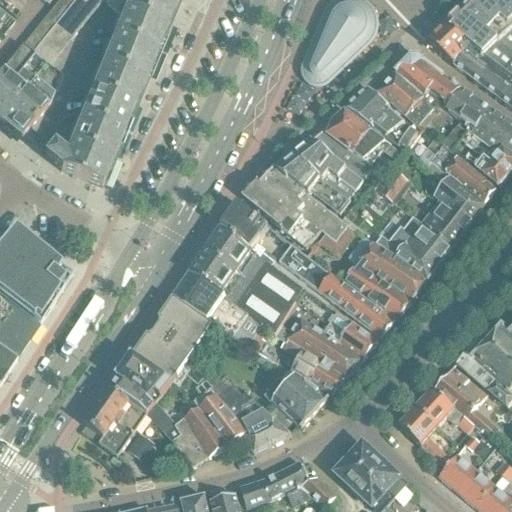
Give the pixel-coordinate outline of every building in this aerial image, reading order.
[(35,0),(47,9),(54,0),(35,0)] [(47,157),(45,159),(61,171),(60,174),(101,192),(112,163),(123,138),(134,110),(145,84),(156,57),(178,3),(171,0),(105,0),(101,5),(122,23),(115,40),(104,67),(93,93),(82,120),(72,146),(66,159),(53,149),(47,157)] [(70,0),(61,0),(59,3),(68,10),(73,4),(74,2),(70,0)] [(75,0),(74,2),(73,4),(91,18),(101,5),(94,0),(75,0)] [(301,68),(300,76),(302,83),(307,88),(307,89),(315,92),(323,92),(329,88),(369,50),(375,42),(378,32),(377,22),(376,21),(373,13),(367,6),(359,2),(351,0),(349,0),(342,1),(333,4),(327,10),(322,18),(301,68)] [(476,0),(476,1),(460,15),(500,47),(511,35),(511,2),(509,0),(476,0)] [(59,3),(52,11),(61,18),(62,17),(68,10),(59,3)] [(68,10),(62,17),(80,32),(91,18),(73,4),(68,10)] [(52,11),(46,19),(55,26),(61,18),(52,11)] [(460,15),(444,30),(466,48),(484,62),(500,47),(460,15)] [(55,26),(52,30),(70,45),(80,32),(62,17),(61,18),(55,26)] [(46,19),(40,27),(48,34),(52,30),(55,26),(46,19)] [(40,27),(33,35),(42,42),(48,34),(40,27)] [(42,42),(41,43),(59,58),(70,45),(52,30),(48,34),(42,42)] [(444,30),(424,48),(455,70),(464,58),(461,52),(466,48),(444,30)] [(33,35),(27,43),(36,50),(41,43),(42,42),(33,35)] [(511,35),(500,47),(511,56),(511,35)] [(27,43),(21,51),(31,60),(33,57),(31,56),(36,50),(27,43)] [(36,50),(31,56),(33,57),(49,70),(59,58),(41,43),(36,50)] [(511,56),(500,47),(484,62),(511,84),(511,56)] [(464,58),(455,70),(511,113),(511,84),(484,62),(466,48),(461,52),(464,58)] [(21,51),(14,59),(25,68),(31,60),(21,51)] [(14,59),(8,67),(18,76),(21,72),(25,68),(14,59)] [(414,59),(397,76),(427,101),(432,97),(441,104),(448,109),(460,92),(414,59)] [(8,67),(2,75),(12,83),(18,76),(8,67)] [(0,77),(0,123),(24,93),(33,82),(21,72),(18,76),(12,83),(2,75),(0,77)] [(427,101),(397,76),(376,96),(407,122),(427,101)] [(24,93),(0,123),(0,124),(22,142),(24,139),(49,108),(53,98),(33,82),(24,93)] [(395,148),(407,156),(419,139),(409,130),(409,129),(369,94),(347,114),(395,148)] [(463,95),(448,114),(461,124),(460,125),(457,128),(467,136),(471,139),(499,161),(503,155),(511,162),(511,129),(493,116),(463,95)] [(432,97),(427,101),(407,122),(417,131),(441,104),(432,97)] [(324,136),(371,171),(382,156),(396,166),(402,158),(357,127),(345,118),(324,136)] [(457,128),(440,149),(449,158),(450,156),(460,144),(467,136),(457,128)] [(313,145),(292,162),(349,204),(373,172),(371,171),(324,136),(313,145)] [(467,136),(460,144),(464,148),(476,158),(480,161),(482,163),(474,173),(498,192),(511,175),(511,162),(503,155),(499,161),(471,139),(467,136)] [(427,156),(420,165),(425,169),(429,173),(432,168),(484,210),(495,195),(467,173),(449,158),(440,149),(435,145),(427,156)] [(292,162),(274,175),(308,199),(310,197),(340,219),(350,205),(349,204),(292,162)] [(440,206),(422,230),(452,252),(484,210),(432,168),(429,173),(425,169),(424,170),(422,172),(444,189),(435,202),(440,206)] [(391,206),(408,186),(392,173),(375,194),(391,206)] [(262,187),(259,190),(322,236),(326,239),(319,248),(337,262),(356,238),(347,232),(340,225),(333,220),(332,219),(333,219),(308,199),(274,175),(262,187)] [(257,188),(242,203),(307,255),(322,236),(259,190),(257,188)] [(238,209),(220,234),(249,256),(268,232),(238,209)] [(347,217),(340,225),(347,232),(356,238),(363,243),(372,249),(383,257),(424,288),(427,285),(452,252),(422,230),(414,223),(403,236),(400,233),(389,247),(382,242),(381,242),(347,217)] [(0,302),(5,307),(39,331),(52,311),(72,280),(13,231),(0,247),(0,302)] [(202,260),(189,279),(190,279),(225,303),(230,306),(261,332),(275,342),(282,331),(289,320),(305,296),(265,268),(249,256),(220,234),(202,260)] [(351,278),(343,279),(344,288),(343,289),(394,328),(412,305),(392,292),(388,297),(376,289),(374,291),(361,282),(366,274),(369,277),(383,257),(372,249),(363,243),(348,263),(356,270),(351,278)] [(291,250),(279,267),(318,296),(317,297),(381,344),(394,328),(343,289),(291,250)] [(366,274),(361,282),(374,291),(376,289),(388,297),(392,292),(412,305),(424,288),(383,257),(369,277),(366,274)] [(190,279),(173,303),(213,330),(247,353),(261,332),(230,306),(225,303),(190,279)] [(148,340),(133,361),(170,388),(172,390),(174,388),(213,330),(173,303),(159,324),(160,325),(159,330),(153,338),(149,341),(148,340)] [(39,331),(5,307),(0,314),(0,356),(15,367),(39,331)] [(336,318),(322,339),(326,342),(363,366),(378,348),(341,321),(336,318)] [(282,331),(275,342),(286,350),(288,347),(306,357),(347,384),(363,366),(326,342),(322,339),(300,325),(292,337),(286,333),(282,331)] [(511,392),(511,340),(509,338),(502,331),(485,349),(479,344),(456,369),(507,411),(511,405),(511,399),(509,397),(511,392)] [(0,389),(15,367),(0,356),(0,389)] [(297,370),(293,377),(332,402),(347,384),(306,357),(297,370)] [(119,382),(111,394),(146,420),(148,418),(156,408),(172,390),(170,388),(133,361),(121,379),(119,382)] [(192,372),(186,380),(199,391),(197,393),(201,399),(192,406),(199,414),(227,451),(243,440),(245,439),(225,414),(211,395),(215,392),(207,385),(192,372)] [(464,422),(474,430),(481,437),(483,435),(492,443),(498,436),(474,414),(486,400),(453,373),(433,394),(464,422)] [(316,396),(288,379),(266,403),(301,435),(328,408),(316,396)] [(215,392),(211,395),(225,414),(244,399),(240,399),(226,383),(215,392)] [(85,430),(81,436),(98,448),(116,461),(146,420),(111,394),(85,430)] [(415,413),(437,433),(453,415),(432,395),(415,413)] [(244,399),(225,414),(245,439),(243,440),(254,458),(289,439),(263,416),(253,405),(247,399),(244,399)] [(156,408),(148,418),(167,439),(193,473),(209,462),(210,463),(227,451),(199,414),(185,425),(184,423),(181,426),(182,427),(177,431),(156,408)] [(415,413),(399,431),(420,451),(430,461),(438,453),(428,442),(437,433),(415,413)] [(474,430),(464,422),(457,430),(467,438),(474,430)] [(152,449),(140,440),(129,455),(142,464),(152,449)] [(472,442),(452,466),(445,475),(438,482),(458,499),(476,476),(463,465),(479,447),(472,442)] [(406,491),(398,484),(362,450),(344,469),(353,477),(355,475),(391,507),(406,491)] [(445,475),(452,466),(438,453),(430,461),(445,475)] [(121,466),(113,460),(109,465),(118,471),(121,466)] [(488,486),(476,476),(458,499),(473,511),(477,511),(494,491),(502,482),(509,472),(503,467),(488,486)] [(242,500),(235,502),(237,511),(259,511),(269,508),(269,509),(287,500),(291,511),(292,511),(310,502),(321,511),(325,511),(335,502),(321,490),(322,489),(316,483),(308,486),(299,468),(264,485),(240,493),(242,500)] [(353,477),(344,469),(335,479),(350,493),(348,495),(357,503),(358,501),(369,511),(386,511),(391,507),(355,475),(353,477)] [(511,482),(511,473),(509,472),(502,482),(508,487),(511,482)] [(508,511),(511,508),(511,506),(494,491),(477,511),(508,511)] [(237,511),(235,502),(235,499),(206,506),(207,511),(237,511)] [(207,511),(206,506),(205,500),(181,505),(181,507),(182,511),(207,511)]
